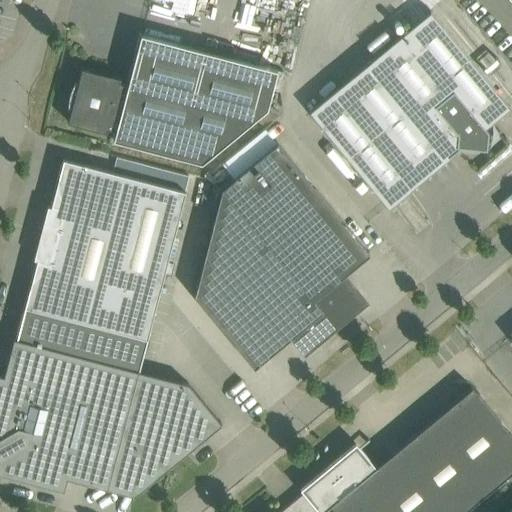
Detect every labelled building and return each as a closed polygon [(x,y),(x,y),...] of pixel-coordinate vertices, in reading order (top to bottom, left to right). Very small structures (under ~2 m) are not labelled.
[(309,110),(388,206),(420,180),(418,177),(431,166),(432,167),(444,163),(451,150),(457,145),(486,148),(488,130),(483,124),(503,106),(506,109),(509,106),(430,10),(309,110)] [(277,68),(159,37),(140,32),(127,83),(119,81),(120,77),(81,67),(80,73),(75,78),(72,84),(70,89),(68,96),(67,102),(68,109),(69,115),(67,121),(106,131),(107,127),(115,129),(113,138),(132,143),(200,161),(266,107),(277,68)] [(292,273),(334,324),(354,307),(351,305),(362,296),(343,274),(369,252),(277,141),(221,187),(292,273)] [(31,279),(24,306),(147,338),(185,190),(63,158),(56,184),(51,206),(48,205),(34,258),(37,259),(31,279)] [(224,330),(292,273),(221,187),(194,294),(224,330)] [(292,273),(224,330),(253,366),(292,334),(301,346),(312,337),(314,340),(334,324),(292,273)] [(0,374),(0,472),(63,489),(67,477),(131,494),(132,495),(185,452),(221,422),(188,382),(138,369),(147,338),(24,306),(16,337),(13,336),(3,375),(0,374)] [(322,511),(460,511),(511,469),(511,434),(471,386),(375,465),(374,466),(355,443),(301,488),(304,492),(305,491),(322,511)] [(320,511),(322,511),(305,491),(304,492),(297,498),(286,506),(279,511),(274,511),(272,511),(320,511)]
